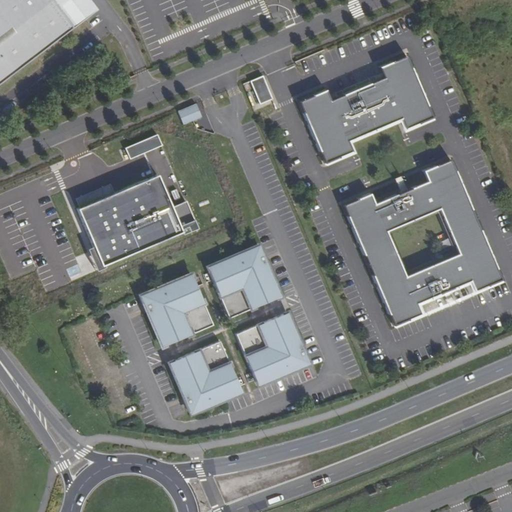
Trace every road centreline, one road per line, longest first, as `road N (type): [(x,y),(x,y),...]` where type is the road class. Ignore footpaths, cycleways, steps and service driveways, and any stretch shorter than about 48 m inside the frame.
road 1 (unclassified): [(0,159),(375,0)]
road 2 (primary): [(511,364),(341,436),(207,468),(145,466)]
road 3 (primary): [(232,511),(511,400)]
road 4 (secondary): [(126,464),(83,452),(0,359)]
road 5 (secondary): [(0,363),(63,466),(72,506)]
